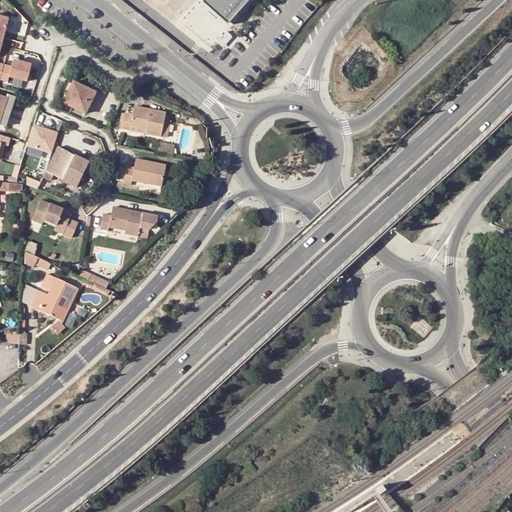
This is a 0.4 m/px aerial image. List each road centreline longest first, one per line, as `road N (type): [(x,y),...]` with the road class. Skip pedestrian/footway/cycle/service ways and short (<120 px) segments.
road 1 (trunk): [(511,56),(165,379),(7,511)]
road 2 (trunk): [(50,511),(511,89)]
road 3 (trunk): [(276,193),(273,235),(257,257),(0,496)]
road 4 (trunk): [(123,511),(316,356),(343,346),(373,351)]
road 5 (tertiary): [(196,235),(160,282),(0,426)]
road 6 (trunk): [(498,0),(366,122),(327,130)]
road 7 (secondary): [(421,365),(449,385),(511,474)]
road 8 (residential): [(52,40),(121,77),(141,79),(170,64)]
road 9 (secondary): [(295,193),(351,263),(363,297)]
road 10 (secondary): [(398,268),(327,169)]
